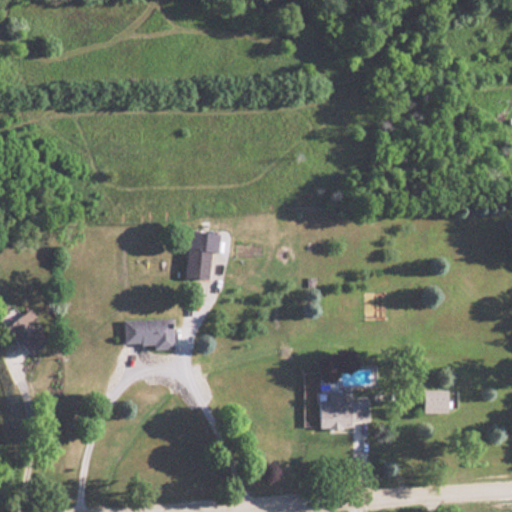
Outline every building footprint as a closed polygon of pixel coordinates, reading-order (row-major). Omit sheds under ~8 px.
[(211,279),(211,249),(185,249),(185,279),(211,279)] [(49,341),(34,323),(38,319),(29,308),(7,328),(33,356),(49,341)] [(175,350),(175,319),(126,320),(126,344),(157,343),(157,350),(175,350)] [(444,389),(420,390),(420,413),(444,413),(444,389)] [(321,402),(321,428),(352,428),(352,421),(367,421),(367,401),(342,401),(342,392),(328,392),(328,402),(321,402)]
